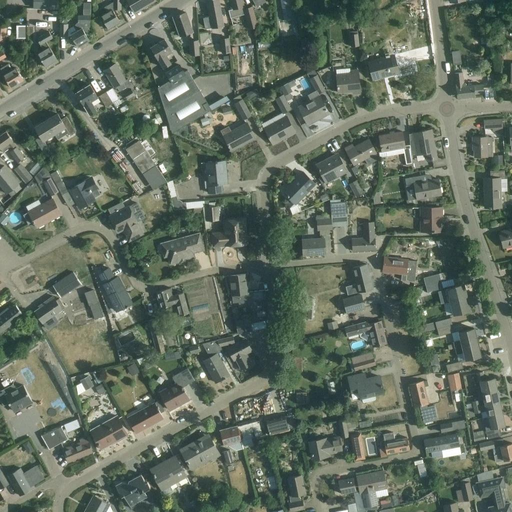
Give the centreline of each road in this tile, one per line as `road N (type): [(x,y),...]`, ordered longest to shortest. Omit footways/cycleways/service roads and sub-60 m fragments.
road 1 (residential): [(265,266),(370,259),(376,270),(415,454),(313,480),(321,511)]
road 2 (residential): [(59,503),(79,482),(256,384),(271,345),(265,266)]
road 3 (residential): [(0,274),(86,229),(109,235),(139,286),(265,266)]
road 4 (residential): [(265,266),(262,191),(272,172),(369,118),(445,110)]
road 5 (unclassified): [(511,358),(469,225),(445,110)]
road 6 (tertiary): [(0,112),(186,0)]
